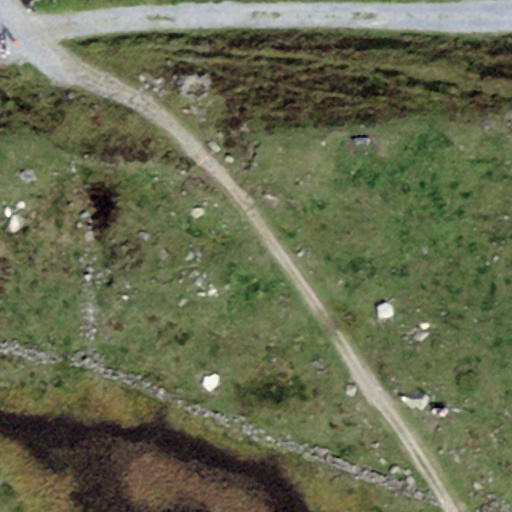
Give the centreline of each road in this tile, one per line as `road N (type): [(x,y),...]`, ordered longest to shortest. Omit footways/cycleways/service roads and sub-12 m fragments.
road 1 (track): [(13,0),(17,34),(260,209),(451,511)]
road 2 (track): [(511,15),(0,39)]
